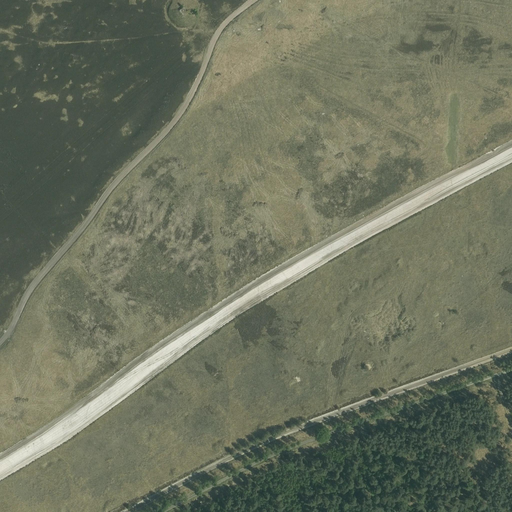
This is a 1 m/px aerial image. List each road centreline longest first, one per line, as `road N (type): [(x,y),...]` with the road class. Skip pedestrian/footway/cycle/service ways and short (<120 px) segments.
road 1 (track): [(0,340),(48,268),(173,121),(218,31),(254,0)]
road 2 (track): [(127,511),(318,419),(511,350)]
road 3 (unclassified): [(162,511),(284,450),(511,369)]
